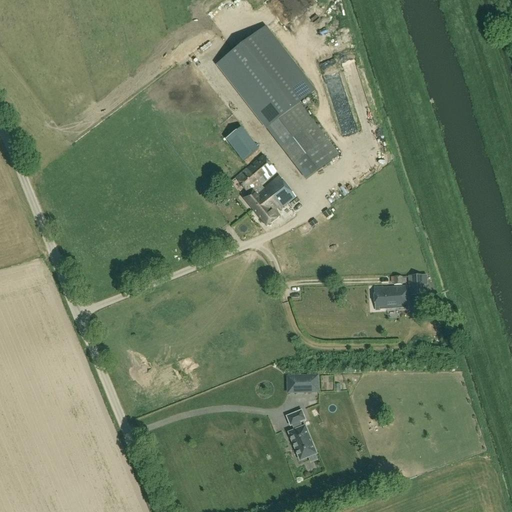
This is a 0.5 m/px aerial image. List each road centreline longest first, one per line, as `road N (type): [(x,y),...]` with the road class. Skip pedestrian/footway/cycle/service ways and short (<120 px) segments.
road 1 (unclassified): [(160,511),(0,132)]
road 2 (unknown): [(258,248),(310,212),(307,196),(261,137)]
